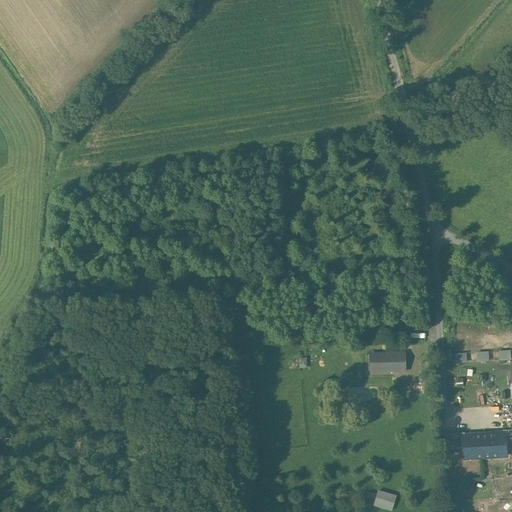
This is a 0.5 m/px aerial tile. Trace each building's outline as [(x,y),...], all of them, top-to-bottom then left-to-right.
[(509,351),(499,352),(500,360),(510,359),(509,351)] [(487,353),(477,353),(478,361),(488,361),(487,353)] [(403,354),(391,354),(392,362),(370,363),(370,372),(403,371),(403,354)] [(370,355),(370,363),(392,362),(391,354),(370,355)] [(465,354),(455,355),(455,363),(466,362),(465,354)] [(504,433),(504,445),(511,445),(511,430),(503,431),(503,433),(504,433)] [(463,436),(465,436),(464,433),(453,433),(454,449),(464,448),(463,436)] [(465,436),(463,436),(464,448),(465,459),(505,457),(504,445),(504,433),(503,433),(465,436)] [(378,489),(374,506),(392,511),(397,494),(378,489)]
